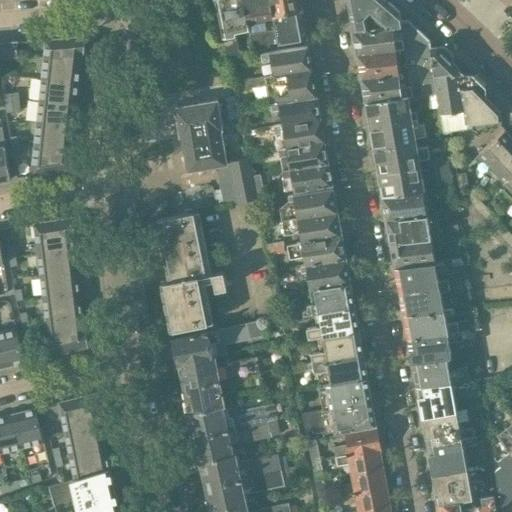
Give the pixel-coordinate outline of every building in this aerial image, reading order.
[(215,0),(228,59),(241,57),(236,31),(249,28),(248,24),(242,0),(215,0)] [(242,0),(248,24),(275,19),(271,0),(242,0)] [(400,11),(388,0),(348,0),(354,30),(369,27),(367,13),(375,21),(378,18),(386,25),(401,22),(401,20),(402,20),(400,11)] [(277,28),(280,43),(307,38),(301,2),(273,7),(275,19),(276,23),(277,28)] [(401,22),(405,46),(406,56),(407,60),(409,71),(411,83),(412,94),(422,92),(437,90),(431,47),(430,40),(427,37),(409,19),(402,20),(401,20),(401,22)] [(401,22),(386,25),(369,27),(354,30),(358,53),(405,46),(401,22)] [(250,33),(253,48),(280,43),(277,28),(250,33)] [(84,36),(47,39),(45,60),(81,64),(84,36)] [(0,43),(0,55),(0,57),(9,56),(8,42),(0,43)] [(17,42),(8,42),(9,56),(19,56),(17,42)] [(273,73),(312,67),(308,44),(262,53),(263,61),(265,75),(273,73)] [(467,126),(464,108),(458,67),(453,62),(453,55),(444,45),(431,47),(437,90),(444,130),(467,127),(467,126)] [(363,77),(403,71),(409,71),(407,60),(398,62),(396,52),(400,52),(401,56),(406,56),(405,46),(358,53),(363,77)] [(78,85),(81,64),(45,60),(42,81),(78,85)] [(278,99),(317,92),(312,67),(273,73),(265,75),(256,76),(258,85),(275,82),(278,99)] [(486,86),(472,73),(463,73),(458,67),(464,108),(467,126),(472,126),(472,122),(501,118),(500,110),(485,96),(486,86)] [(404,76),(403,71),(363,77),(367,101),(408,94),(412,94),(411,83),(401,85),(400,76),(404,76)] [(78,85),(42,81),(40,101),(76,105),(78,85)] [(17,92),(4,94),(5,103),(18,101),(17,92)] [(409,98),(408,94),(367,101),(371,124),(412,118),(409,98)] [(321,117),(317,95),(271,103),(272,111),(281,110),(283,123),(321,117)] [(228,162),(228,159),(222,127),(223,127),(218,97),(174,105),(180,135),(181,135),(187,169),(228,162)] [(6,112),(19,111),(18,101),(5,103),(6,112)] [(74,126),(76,105),(40,101),(38,122),(74,126)] [(321,117),(283,123),(275,125),(277,133),(285,131),(287,146),(325,140),(321,117)] [(413,123),(412,118),(371,124),(375,147),(416,141),(416,136),(425,134),(423,121),(413,123)] [(74,126),(38,122),(35,143),(72,147),(74,126)] [(0,180),(11,178),(2,126),(0,126),(0,180)] [(502,186),(511,177),(511,135),(505,129),(479,152),(499,174),(495,178),(502,186)] [(10,136),(12,146),(19,144),(17,135),(10,136)] [(289,154),(291,167),(329,161),(325,140),(287,146),(279,148),(281,156),(289,154)] [(417,146),(416,141),(375,147),(380,171),(421,165),(420,158),(429,157),(427,144),(417,146)] [(69,168),(72,147),(35,143),(32,175),(69,168)] [(19,144),(12,146),(14,155),(21,154),(19,144)] [(238,202),(256,198),(248,158),(230,161),(238,202)] [(333,183),(329,161),(291,167),(283,169),(284,177),(293,175),(295,190),(333,183)] [(421,165),(380,171),(384,195),(422,189),(425,189),(424,183),(421,170),(421,165)] [(252,174),(254,185),(263,184),(261,172),(252,174)] [(465,172),(456,173),(458,187),(467,185),(465,172)] [(511,192),(511,177),(502,186),(510,194),(511,192)] [(337,209),(333,186),(289,194),(290,200),(279,208),(281,219),(337,209)] [(426,213),(422,189),(384,195),(388,218),(426,213)] [(466,198),(476,210),(483,203),(473,192),(466,198)] [(483,203),(476,210),(485,219),(492,212),(483,203)] [(342,234),(337,209),(281,219),(284,233),(300,230),(302,241),(342,234)] [(207,276),(204,260),(194,212),(157,219),(169,280),(161,282),(170,330),(208,322),(199,277),(207,276)] [(429,236),(426,213),(388,218),(392,241),(429,236)] [(75,249),(71,217),(35,223),(39,253),(75,249)] [(493,227),(502,237),(509,231),(500,221),(493,227)] [(450,233),(459,232),(458,224),(444,226),(446,234),(450,233)] [(511,233),(509,231),(502,237),(511,247),(511,246),(511,233)] [(453,253),(462,251),(459,232),(450,233),(453,253)] [(306,265),(346,259),(342,234),(302,241),(287,243),(290,259),(305,256),(306,265)] [(432,260),(429,236),(392,241),(396,266),(432,260)] [(8,247),(9,257),(16,256),(15,246),(8,247)] [(77,270),(75,249),(39,253),(41,275),(77,270)] [(9,257),(11,266),(18,265),(16,256),(9,257)] [(446,258),(432,260),(396,266),(401,290),(449,283),(460,281),(458,272),(438,275),(438,271),(448,269),(446,258)] [(346,259),(306,265),(296,267),(298,280),(309,278),(311,289),(315,289),(351,282),(346,259)] [(80,292),(77,270),(41,275),(44,296),(80,292)] [(224,270),(213,272),(216,290),(227,287),(224,270)] [(299,315),(305,314),(355,305),(351,282),(315,289),(318,303),(303,306),(304,309),(298,310),(299,315)] [(405,313),(452,307),(454,306),(452,297),(443,298),(441,289),(450,288),(449,283),(401,290),(405,313)] [(23,299),(21,288),(14,289),(16,300),(23,299)] [(82,314),(80,292),(44,296),(46,318),(82,314)] [(359,328),(355,305),(305,314),(307,328),(321,325),(323,335),(359,328)] [(452,307),(405,313),(409,337),(462,331),(474,329),(473,320),(446,324),(444,313),(452,312),(452,307)] [(20,313),(22,322),(29,320),(27,311),(20,313)] [(82,314),(46,318),(51,355),(86,346),(82,314)] [(29,320),(22,322),(24,331),(31,330),(29,320)] [(174,361),(176,361),(177,363),(213,356),(227,353),(225,344),(251,339),(251,338),(263,335),(260,320),(172,337),(175,351),(172,351),(174,361)] [(17,327),(0,331),(0,350),(4,366),(25,361),(17,327)] [(312,353),(314,362),(364,352),(359,328),(323,335),(326,350),(312,353)] [(409,337),(413,361),(448,356),(454,355),(452,341),(463,339),(462,331),(409,337)] [(315,371),(317,371),(320,385),(327,384),(332,383),(368,376),(364,352),(314,362),(315,371)] [(213,356),(177,363),(179,374),(181,374),(184,386),(260,371),(257,355),(220,363),(221,366),(215,367),(213,356)] [(450,370),(448,356),(413,361),(418,387),(465,379),(469,378),(467,364),(457,366),(457,368),(450,370)] [(294,373),(306,371),(305,364),(293,366),(294,373)] [(260,371),(184,386),(187,400),(184,400),(187,412),(238,401),(236,392),(263,387),(260,371)] [(327,384),(331,407),(372,399),(368,376),(332,383),(327,384)] [(485,378),(493,388),(501,384),(497,376),(485,378)] [(465,379),(418,387),(423,414),(457,408),(454,389),(466,386),(466,390),(478,388),(476,377),(469,378),(465,379)] [(68,438),(103,429),(99,410),(95,393),(59,402),(63,418),(68,438)] [(322,427),(323,434),(377,424),(372,399),(331,407),(318,409),(322,427)] [(187,425),(190,425),(192,436),(277,417),(274,403),(240,410),(238,401),(187,412),(187,414),(185,415),(187,425)] [(42,406),(46,423),(63,418),(59,402),(42,406)] [(44,441),(36,407),(15,413),(23,446),(44,441)] [(461,429),(457,408),(423,414),(428,444),(476,435),(474,427),(461,429)] [(318,409),(302,412),(306,431),(322,427),(318,409)] [(0,442),(2,451),(23,446),(15,413),(0,416),(0,442)] [(197,460),(198,462),(235,453),(232,440),(237,439),(238,443),(281,433),(277,417),(192,436),(195,450),(193,450),(195,460),(197,460)] [(334,445),(335,455),(381,447),(377,427),(345,432),(347,443),(334,445)] [(511,433),(507,427),(498,435),(510,451),(511,453),(511,433)] [(73,457),(107,449),(103,429),(68,438),(73,457)] [(477,444),(476,435),(428,444),(433,473),(468,467),(464,446),(477,444)] [(321,458),(316,438),(308,440),(312,459),(321,458)] [(59,446),(53,448),(55,457),(62,455),(59,446)] [(381,448),(381,447),(335,455),(337,464),(350,461),(352,472),(383,466),(380,449),(381,448)] [(78,478),(111,468),(107,449),(73,457),(78,478)] [(496,468),(502,505),(511,494),(511,453),(510,451),(499,459),(502,464),(496,468)] [(237,461),(235,453),(198,462),(200,473),(202,473),(205,485),(287,466),(284,453),(276,455),(276,452),(237,461)] [(55,457),(57,466),(64,465),(62,455),(55,457)] [(321,458),(312,459),(314,470),(323,469),(321,458)] [(302,473),(300,464),(291,466),(293,475),(302,473)] [(205,485),(208,498),(206,499),(209,510),(211,510),(246,502),(243,489),(248,488),(249,492),(283,484),(281,478),(290,476),(287,466),(205,485)] [(341,485),(343,494),(386,486),(383,466),(352,472),(354,482),(341,485)] [(470,481),(468,467),(433,473),(437,494),(438,494),(440,503),(469,497),(482,494),(486,494),(484,479),(470,481)] [(116,491),(111,468),(78,478),(51,486),(56,504),(74,499),(75,502),(116,491)] [(40,473),(31,476),(29,476),(32,483),(42,479),(40,473)] [(329,497),(325,478),(316,480),(320,499),(329,497)] [(18,480),(9,482),(11,489),(20,486),(18,480)] [(11,489),(9,482),(0,485),(0,487),(2,492),(11,489)] [(390,505),(386,486),(343,494),(344,503),(357,501),(359,511),(390,505)] [(119,511),(120,511),(116,491),(75,502),(77,511),(72,511),(72,510),(65,511),(119,511)] [(494,492),(486,494),(482,494),(484,503),(471,505),(469,497),(440,503),(439,502),(440,511),(495,511),(498,509),(494,492)] [(297,511),(296,503),(287,505),(287,502),(253,509),(253,511),(248,511),(246,502),(211,510),(209,510),(209,511),(297,511)]
